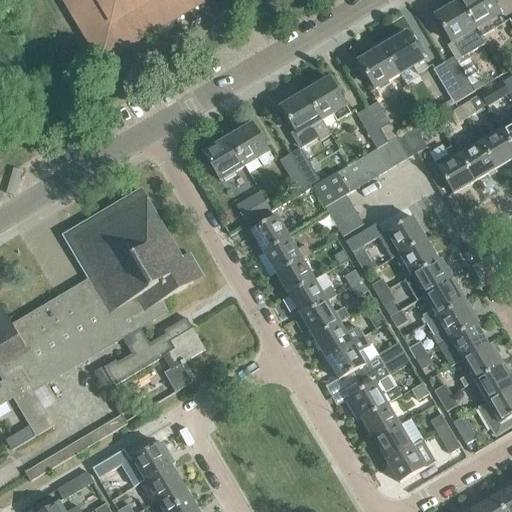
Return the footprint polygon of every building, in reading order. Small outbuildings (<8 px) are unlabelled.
[(64,0),(65,1),(63,2),(64,3),(66,2),(71,11),(69,12),(70,13),(72,12),(77,21),(75,22),(76,23),(78,22),(80,26),(78,27),(79,28),(81,27),(98,57),(97,57),(98,58),(99,58),(102,64),(104,63),(102,61),(111,56),(112,58),(113,57),(112,55),(116,53),(117,55),(118,54),(117,53),(126,47),(127,49),(128,49),(127,47),(136,41),(137,43),(138,42),(137,41),(140,39),(141,40),(142,40),(141,38),(150,33),(151,35),(153,34),(151,32),(160,27),(161,29),(162,28),(161,26),(165,24),(166,26),(167,25),(166,23),(175,18),(176,20),(177,20),(176,18),(185,12),(186,14),(187,13),(186,12),(189,10),(190,11),(191,11),(190,9),(199,4),(200,6),(202,5),(200,3),(205,0),(64,0)] [(462,0),(459,2),(476,31),(490,23),(494,30),(505,24),(490,0),(462,0)] [(459,2),(435,16),(461,59),(485,45),(476,31),(459,2)] [(396,35),(381,44),(383,47),(382,47),(399,76),(413,68),(417,75),(428,69),(422,59),(426,57),(420,46),(416,49),(407,33),(398,39),(396,35)] [(382,47),(383,47),(381,44),(369,51),(371,55),(358,62),(361,65),(358,69),(359,73),(362,76),(366,75),(375,90),(377,89),(380,91),(384,90),(387,89),(390,86),(390,82),(399,76),(382,47)] [(465,98),(475,92),(455,58),(444,64),(465,98)] [(454,105),(465,98),(444,64),(434,70),(454,105)] [(509,94),(511,92),(511,77),(502,83),(509,94)] [(329,79),(306,93),(305,93),(322,122),(336,114),(340,121),(350,115),(329,79)] [(487,107),(509,94),(502,83),(481,96),(487,107)] [(322,122),(305,93),(306,93),(304,90),(294,96),(296,99),(281,108),(297,134),(292,137),(298,146),(315,136),(319,143),(330,137),(321,122),(322,122)] [(466,120),(487,107),(481,96),(460,109),(466,120)] [(387,144),(394,140),(398,138),(377,104),(367,110),(387,144)] [(456,126),(466,120),(460,109),(449,115),(456,126)] [(377,150),(384,146),(387,144),(367,110),(357,116),(377,150)] [(252,125),(228,139),(245,168),(259,160),(263,167),(273,161),(252,125)] [(511,125),(502,131),(511,148),(511,125)] [(417,155),(427,149),(414,128),(404,134),(417,155)] [(511,160),(511,148),(502,131),(481,144),(496,170),(511,160)] [(406,161),(417,155),(404,134),(398,138),(394,140),(406,161)] [(245,168),(228,139),(204,153),(205,154),(200,158),(208,171),(213,168),(221,182),(245,168)] [(396,167),(406,161),(394,140),(387,144),(384,146),(396,167)] [(481,144),(460,157),(459,157),(475,183),(496,170),(481,144)] [(386,173),(396,167),(384,146),(377,150),(374,152),(386,173)] [(448,156),(435,164),(453,195),(475,183),(459,157),(460,157),(453,146),(445,151),(448,156)] [(310,190),(313,188),(321,184),(300,149),(290,155),(310,190)] [(376,179),(386,173),(374,152),(364,158),(376,179)] [(300,196),(310,190),(290,155),(280,162),(300,196)] [(366,185),(376,179),(364,158),(354,164),(366,185)] [(344,170),(356,191),(366,185),(354,164),(344,170)] [(325,209),(346,197),(356,191),(344,170),(321,184),(313,188),(325,209)] [(126,347),(127,348),(132,355),(117,364),(115,362),(103,369),(114,387),(163,358),(170,370),(164,374),(175,394),(192,384),(182,366),(186,364),(185,363),(205,351),(186,319),(164,332),(166,335),(150,345),(140,330),(168,314),(161,303),(204,278),(190,254),(182,258),(144,194),(70,239),(93,277),(73,289),(57,299),(12,326),(2,309),(0,309),(0,377),(3,382),(0,384),(0,407),(13,400),(36,438),(54,427),(34,393),(129,337),(132,342),(126,347)] [(351,206),(346,197),(325,209),(331,218),(351,206)] [(248,227),(272,213),(266,202),(241,217),(248,227)] [(331,218),(337,228),(357,216),(351,206),(331,218)] [(363,226),(357,216),(337,228),(343,238),(363,226)] [(264,254),(290,239),(277,217),(251,232),(264,254)] [(399,255),(425,240),(412,218),(387,234),(399,255)] [(377,224),(346,243),(352,254),(383,236),(377,224)] [(290,239),(264,254),(276,275),(302,260),(309,256),(304,248),(297,252),(290,239)] [(399,255),(412,276),(438,261),(425,240),(399,255)] [(302,260),(276,275),(289,298),(315,283),(302,260)] [(450,281),(438,261),(412,276),(419,289),(410,294),(415,303),(425,298),(424,297),(450,282),(450,281)] [(351,289),(362,282),(355,271),(344,278),(351,289)] [(315,283),(289,298),(301,318),(327,302),(328,304),(337,298),(331,288),(332,287),(326,277),(315,283)] [(450,282),(424,297),(425,298),(433,311),(423,317),(427,324),(463,303),(459,296),(462,294),(453,279),(450,281),(450,282)] [(377,296),(388,290),(382,280),(371,286),(377,296)] [(356,299),(368,292),(362,282),(351,289),(356,299)] [(384,307),(395,301),(388,290),(377,296),(384,307)] [(439,349),(441,347),(451,342),(449,340),(475,324),(471,317),(475,315),(466,301),(463,303),(427,324),(435,338),(433,339),(439,349)] [(327,302),(301,318),(314,339),(340,324),(340,325),(349,319),(344,311),(335,316),(328,304),(327,302)] [(397,329),(408,322),(401,312),(390,318),(397,329)] [(375,331),(387,324),(380,313),(369,320),(375,331)] [(340,324),(314,339),(326,360),(352,345),(363,338),(359,330),(347,337),(340,325),(340,324)] [(475,324),(449,340),(451,342),(441,347),(453,367),(462,361),(488,345),(475,324)] [(357,382),(404,354),(398,344),(378,356),(371,345),(369,347),(363,338),(352,345),(326,360),(339,382),(352,374),(357,382)] [(415,360),(426,353),(420,343),(409,350),(415,360)] [(465,390),(476,383),(475,382),(501,367),(496,359),(499,357),(492,344),(489,346),(488,345),(462,361),(471,376),(460,382),(465,390)] [(421,371),(432,364),(426,353),(415,360),(421,371)] [(389,377),(410,364),(404,354),(357,382),(362,391),(349,399),(350,400),(346,402),(354,415),(357,413),(362,422),(388,406),(402,398),(389,377)] [(501,367),(475,382),(476,383),(487,403),(511,388),(511,385),(509,381),(511,378),(504,365),(501,367)] [(418,402),(429,395),(422,385),(411,391),(418,402)] [(441,403),(452,397),(445,385),(434,392),(441,403)] [(511,388),(487,403),(487,404),(479,409),(496,437),(511,427),(511,388)] [(446,413),(458,406),(452,397),(441,403),(446,413)] [(388,406),(362,422),(375,443),(401,427),(388,406)] [(86,450),(127,425),(121,415),(80,440),(86,450)] [(437,434),(448,427),(441,416),(430,422),(437,434)] [(466,446),(477,439),(464,417),(453,424),(466,446)] [(413,448),(412,447),(401,427),(375,443),(387,464),(413,448)] [(449,455),(460,449),(448,427),(437,434),(449,455)] [(422,442),(412,447),(413,448),(387,464),(400,484),(425,469),(418,457),(427,451),(422,442)] [(172,466),(159,444),(132,460),(139,471),(129,477),(135,488),(145,482),(172,466)] [(99,481),(120,468),(130,462),(123,451),(92,470),(99,481)] [(145,482),(154,497),(158,503),(184,488),(172,466),(145,482)] [(63,502),(71,497),(93,484),(87,473),(57,491),(63,502)] [(496,497),(505,511),(511,511),(511,482),(502,489),(504,493),(496,497)] [(163,511),(191,511),(197,509),(184,488),(158,503),(163,511)] [(505,511),(496,497),(475,510),(476,511),(505,511)] [(79,511),(77,508),(71,511),(64,511),(59,503),(43,511),(79,511)]
